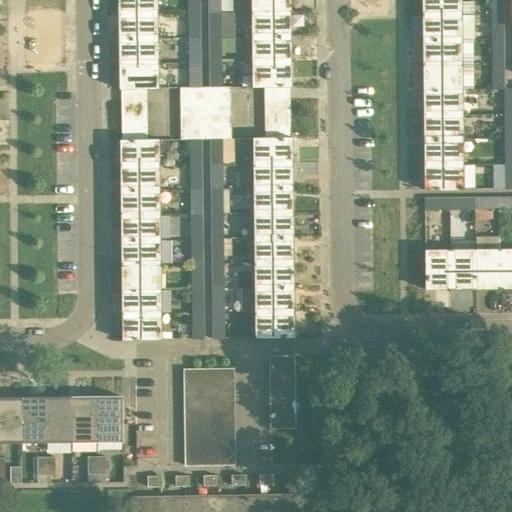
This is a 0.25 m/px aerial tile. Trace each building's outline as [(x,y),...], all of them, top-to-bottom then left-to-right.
[(157,0),(118,0),(118,13),(158,13),(157,0)] [(199,0),(186,0),(187,13),(200,13),(199,0)] [(207,0),(208,13),(220,13),(220,0),(207,0)] [(291,12),(290,0),(251,0),(252,12),(291,12)] [(421,0),(422,17),(461,16),(461,0),(421,0)] [(502,0),(491,0),(491,14),(503,14),(502,0)] [(291,37),(291,12),(252,12),(252,37),(291,37)] [(158,13),(118,13),(118,39),(158,39),(158,13)] [(200,13),(187,13),(187,38),(200,38),(200,13)] [(208,38),(221,37),(220,13),(208,13),(208,38)] [(503,14),(491,14),(491,39),(503,39),(503,14)] [(422,41),(461,41),(461,16),(422,17),(422,41)] [(208,63),(221,62),(221,37),(208,38),(208,63)] [(291,62),(291,37),(252,37),(253,62),(291,62)] [(200,38),(187,38),(188,63),(200,63),(200,38)] [(158,39),(118,39),(119,64),(158,64),(158,39)] [(503,39),(491,39),(491,64),(503,64),(503,39)] [(422,66),(462,65),(461,41),(422,41),(422,66)] [(209,87),(221,87),(221,62),(208,63),(209,87)] [(292,86),(291,62),(253,62),(253,87),(292,86)] [(200,63),(188,63),(188,88),(201,87),(200,63)] [(159,89),(158,64),(119,64),(119,90),(159,89)] [(491,89),(503,89),(503,64),(491,64),(491,89)] [(422,91),(462,90),(462,65),(422,66),(422,91)] [(201,87),(188,88),(188,89),(181,89),(181,101),(204,100),(204,88),(201,88),(201,87)] [(221,87),(209,87),(208,88),(204,88),(204,100),(228,100),(228,88),(221,88),(221,87)] [(511,113),(511,89),(503,89),(503,113),(511,113)] [(422,116),(462,115),(462,90),(422,91),(422,116)] [(265,100),(265,112),(289,112),(289,99),(265,100)] [(204,100),(181,101),(181,114),(205,113),(204,100)] [(205,113),(228,113),(228,100),(204,100),(205,113)] [(121,101),(121,115),(145,114),(145,101),(121,101)] [(265,124),(289,124),(289,112),(265,112),(265,124)] [(205,113),(181,114),(181,127),(205,126),(205,113)] [(205,126),(229,126),(228,113),(205,113),(205,126)] [(504,138),(511,138),(511,113),(503,113),(504,138)] [(121,128),(146,127),(145,114),(121,115),(121,128)] [(422,140),(462,140),(462,115),(422,116),(422,140)] [(265,138),(289,138),(289,124),(265,124),(265,138)] [(182,140),(188,140),(201,139),(205,139),(205,126),(181,127),(182,140)] [(209,139),(222,139),(229,139),(229,126),(205,126),(205,139),(209,139)] [(121,140),(146,140),(146,127),(121,128),(121,140)] [(252,138),(253,163),(292,163),(291,138),(289,138),(265,138),(252,138)] [(189,165),(202,165),(201,139),(188,140),(189,165)] [(209,165),(222,164),(222,139),(209,139),(209,165)] [(119,140),(120,165),(159,164),(159,140),(146,140),(121,140),(119,140)] [(422,165),(463,165),(462,140),(422,140),(422,165)] [(253,189),(292,188),(292,163),(253,163),(253,189)] [(159,164),(120,165),(120,190),(160,189),(159,164)] [(209,190),(222,189),(222,164),(209,165),(209,190)] [(189,190),(202,190),(202,165),(189,165),(189,190)] [(463,190),(463,165),(422,165),(422,191),(463,190)] [(253,213),(292,212),(292,188),(253,189),(253,213)] [(160,189),(120,190),(120,215),(160,214),(160,189)] [(210,214),(222,214),(222,189),(209,190),(210,214)] [(202,190),(189,190),(189,215),(203,214),(202,190)] [(475,210),(474,198),(450,199),(450,210),(475,210)] [(499,210),(499,198),(474,198),(475,210),(499,210)] [(511,209),(511,198),(499,198),(499,210),(511,209)] [(423,199),(423,210),(450,210),(450,199),(423,199)] [(254,238),(292,238),(292,212),(253,213),(254,238)] [(160,214),(120,215),(121,239),(160,239),(160,214)] [(203,214),(189,215),(190,240),(203,239),(203,214)] [(210,239),(223,239),(222,214),(210,214),(210,239)] [(499,289),(499,249),(499,236),(474,236),(474,250),(474,289),(499,289)] [(254,263),(293,262),(292,238),(254,238),(254,263)] [(160,239),(121,239),(121,264),(161,264),(160,239)] [(190,264),(203,264),(203,239),(190,240),(190,264)] [(210,264),(223,264),(223,239),(210,239),(210,264)] [(511,288),(511,249),(499,249),(499,289),(511,288)] [(424,290),(450,289),(450,250),(423,250),(424,290)] [(474,289),(474,250),(450,250),(450,289),(474,289)] [(254,287),(293,287),(293,262),(254,263),(254,287)] [(161,264),(121,264),(121,290),(161,289),(161,264)] [(190,289),(204,289),(203,264),(190,264),(190,289)] [(210,289),(223,289),(223,264),(210,264),(210,289)] [(293,287),(254,287),(254,313),(293,312),(293,287)] [(161,289),(121,290),(122,315),(161,314),(161,289)] [(191,314),(204,314),(204,289),(190,289),(191,314)] [(211,314),(224,314),(223,289),(210,289),(211,314)] [(294,337),(293,312),(254,313),(255,338),(294,337)] [(161,340),(161,314),(122,315),(122,340),(161,340)] [(191,339),(204,339),(204,314),(191,314),(191,339)] [(211,339),(224,338),(224,314),(211,314),(211,339)] [(270,356),(270,368),(294,368),(294,355),(270,356)] [(294,368),(270,368),(270,380),(294,380),(294,368)] [(232,369),(208,370),(208,382),(232,382),(232,369)] [(184,382),(208,382),(208,370),(184,370),(184,382)] [(270,392),(294,391),(294,380),(270,380),(270,392)] [(208,382),(184,382),(185,394),(208,394),(208,382)] [(208,394),(232,394),(232,382),(208,382),(208,394)] [(271,404),(295,403),(294,391),(270,392),(271,404)] [(208,394),(185,394),(185,406),(208,406),(208,394)] [(208,406),(232,406),(232,394),(208,394),(208,406)] [(96,442),(96,396),(70,397),(71,442),(96,442)] [(121,396),(96,396),(96,442),(121,441),(121,396)] [(0,397),(0,442),(20,443),(19,397),(0,397)] [(19,397),(20,443),(45,442),(44,397),(19,397)] [(71,442),(70,397),(44,397),(45,442),(71,442)] [(271,416),(295,416),(295,403),(271,404),(271,416)] [(208,406),(185,406),(185,418),(209,418),(208,406)] [(209,418),(232,418),(232,406),(208,406),(209,418)] [(295,428),(295,416),(271,416),(271,428),(295,428)] [(209,418),(185,418),(185,430),(209,430),(209,418)] [(209,430),(233,430),(232,418),(209,418),(209,430)] [(209,430),(185,430),(185,442),(209,441),(209,430)] [(209,441),(233,441),(233,430),(209,430),(209,441)] [(209,441),(185,442),(185,454),(209,453),(209,441)] [(209,453),(233,453),(233,441),(209,441),(209,453)] [(185,465),(209,465),(209,453),(185,454),(185,465)] [(233,453),(209,453),(209,465),(233,465),(233,453)] [(36,475),(47,475),(46,457),(36,457),(36,475)] [(87,475),(97,475),(97,457),(87,457),(87,475)] [(259,485),(272,485),(272,474),(258,475),(259,485)] [(301,485),(301,474),(287,474),(287,485),(301,485)] [(202,486),(216,486),(216,475),(202,476),(202,486)] [(231,486),(244,486),(244,475),(230,475),(231,486)] [(175,486),(188,486),(188,476),(174,476),(175,486)] [(159,477),(146,477),(146,487),(159,487),(159,477)] [(271,511),(271,494),(243,495),(243,511),(271,511)] [(300,511),(300,494),(271,494),(271,511),(300,511)] [(187,496),(187,511),(215,511),(215,495),(187,496)] [(215,495),(215,511),(243,511),(243,495),(215,495)] [(131,497),(131,511),(159,511),(159,496),(147,497),(131,497)] [(187,511),(187,496),(159,496),(159,511),(187,511)]
